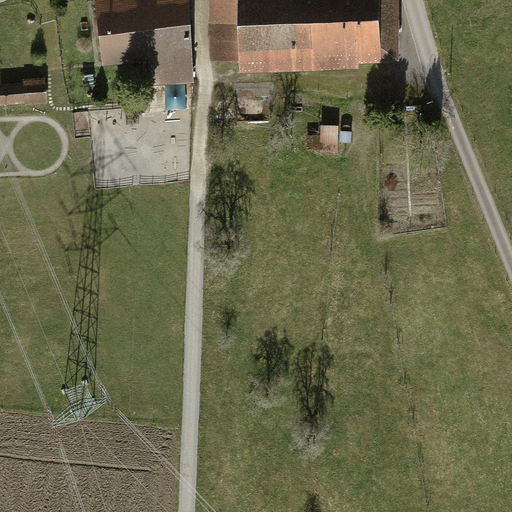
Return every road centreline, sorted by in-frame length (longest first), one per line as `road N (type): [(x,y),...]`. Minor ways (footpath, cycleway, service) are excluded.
road 1 (track): [(188,511),(200,0)]
road 2 (unclassified): [(412,0),(511,265)]
